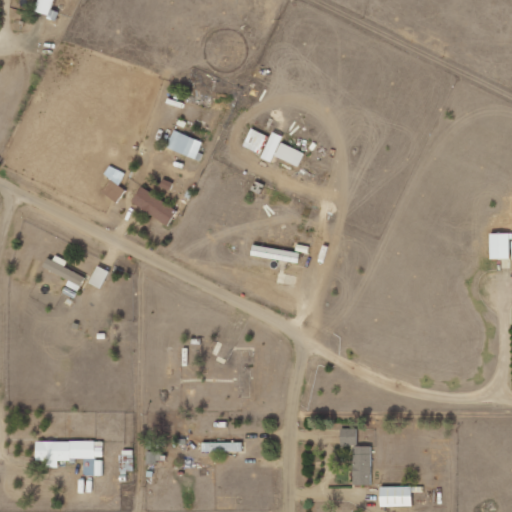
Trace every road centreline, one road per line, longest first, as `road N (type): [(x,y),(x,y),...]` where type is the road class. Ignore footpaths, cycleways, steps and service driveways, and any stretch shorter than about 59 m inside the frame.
road 1 (residential): [(0,180),(295,332),(499,348)]
road 2 (residential): [(295,332),(303,358),(289,511)]
